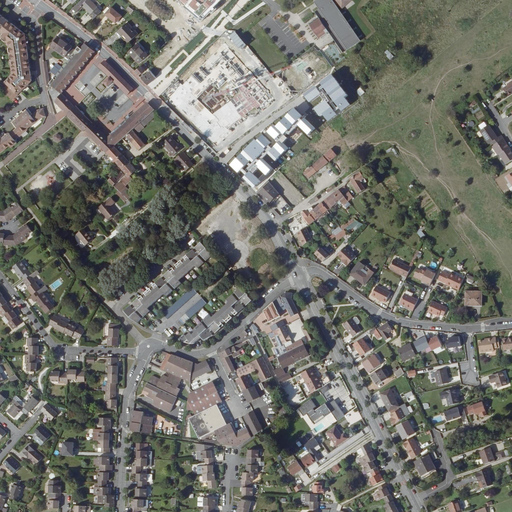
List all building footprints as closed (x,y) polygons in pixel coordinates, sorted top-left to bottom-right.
[(82,0),(73,8),(77,12),(84,5),(92,13),(91,15),(94,19),(102,11),(98,7),(91,0),(82,0)] [(309,23),(318,38),(329,31),(342,53),(360,41),(337,6),(336,4),(334,1),(333,0),(319,0),(316,3),(319,9),(316,11),(319,16),(309,23)] [(335,0),(344,10),(354,1),(353,0),(335,0)] [(123,15),(112,7),(107,14),(117,22),(123,15)] [(19,95),(28,86),(30,84),(33,80),(33,78),(33,75),(31,68),(30,57),(28,43),(27,34),(15,25),(8,20),(3,26),(0,30),(0,35),(1,36),(3,38),(8,42),(10,43),(11,46),(13,62),(13,65),(14,74),(6,82),(9,84),(19,95)] [(127,38),(125,40),(129,44),(139,34),(135,31),(134,32),(131,30),(133,28),(128,22),(118,32),(123,37),(125,35),(127,38)] [(72,55),(76,50),(67,42),(59,36),(52,45),(70,58),(72,55)] [(53,78),(51,81),(49,84),(62,94),(63,94),(63,93),(62,93),(66,89),(67,88),(69,84),(70,85),(71,84),(70,83),(73,80),(74,80),(75,79),(74,79),(77,76),(78,75),(78,74),(80,71),(81,72),(82,71),(81,70),(84,67),(85,67),(86,66),(85,65),(88,62),(89,61),(91,58),(92,58),(93,57),(92,56),(95,53),(96,54),(96,53),(86,44),(85,45),(86,45),(83,49),(79,46),(76,50),(72,55),(75,57),(74,58),(75,59),(72,62),(71,62),(70,63),(71,64),(68,67),(67,66),(66,67),(67,68),(65,71),(64,71),(63,72),(64,72),(61,75),(60,75),(59,76),(60,77),(57,80),(56,80),(53,78)] [(148,55),(138,44),(129,52),(139,63),(148,55)] [(387,50),(384,53),(388,58),(392,55),(387,50)] [(70,58),(53,78),(56,80),(57,80),(60,77),(59,76),(60,75),(61,75),(64,72),(63,72),(64,71),(65,71),(67,68),(66,67),(67,66),(68,67),(71,64),(70,63),(71,62),(72,62),(75,59),(74,58),(75,57),(72,55),(70,58)] [(100,67),(110,77),(114,81),(115,82),(128,95),(134,89),(126,81),(116,71),(113,68),(105,61),(100,67)] [(149,68),(144,63),(135,71),(140,75),(146,69),(147,69),(149,68)] [(144,74),(141,77),(148,85),(157,78),(151,70),(149,72),(145,75),(144,74)] [(184,71),(176,80),(186,90),(195,82),(184,71)] [(331,74),(319,83),(341,112),(350,105),(344,97),(347,95),(331,74)] [(114,81),(110,77),(104,83),(108,87),(114,81)] [(511,94),(511,79),(504,84),(505,86),(502,88),(507,96),(511,93),(511,95),(511,94)] [(19,95),(9,84),(4,90),(14,100),(19,95)] [(360,87),(355,92),(360,97),(365,92),(360,87)] [(166,99),(175,107),(182,100),(173,91),(166,99)] [(62,94),(55,101),(60,105),(67,98),(63,94),(62,94)] [(202,107),(206,103),(197,95),(194,98),(202,107)] [(67,98),(60,105),(64,110),(72,104),(67,98)] [(182,105),(198,121),(207,112),(193,98),(188,103),(186,101),(182,105)] [(222,100),(214,108),(223,118),(232,110),(222,100)] [(89,135),(108,153),(115,147),(121,142),(124,139),(134,130),(143,122),(154,113),(156,111),(148,103),(128,121),(113,134),(109,138),(97,127),(89,135)] [(72,104),(64,110),(66,112),(68,114),(76,107),(74,105),(72,104)] [(68,114),(86,132),(94,124),(85,115),(82,112),(77,106),(76,107),(68,114)] [(0,148),(2,150),(10,144),(11,145),(17,140),(29,129),(29,128),(31,126),(33,124),(34,125),(43,117),(47,116),(45,109),(38,111),(33,116),(33,115),(31,113),(28,109),(25,112),(26,113),(22,116),(18,120),(17,118),(15,121),(18,125),(19,127),(20,127),(12,134),(12,133),(9,135),(6,138),(4,138),(1,134),(0,133),(0,128),(4,125),(1,122),(0,123),(0,148)] [(101,112),(95,117),(99,122),(105,118),(101,112)] [(157,116),(154,113),(143,122),(144,126),(145,128),(157,116)] [(242,117),(236,121),(239,126),(245,122),(242,117)] [(113,134),(128,121),(127,119),(112,133),(113,134)] [(144,126),(143,122),(134,130),(137,132),(138,131),(139,132),(145,128),(144,126)] [(234,122),(228,126),(232,132),(238,128),(234,122)] [(89,135),(97,127),(94,124),(86,132),(89,135)] [(208,141),(213,147),(230,135),(225,128),(219,132),(215,125),(204,132),(209,140),(208,141)] [(479,133),(487,127),(485,125),(484,125),(476,129),(479,133)] [(503,141),(500,136),(497,138),(496,139),(490,131),(487,127),(479,133),(478,133),(487,147),(491,144),(493,147),(503,141)] [(128,138),(140,151),(146,145),(134,132),(127,137),(128,138)] [(181,150),(170,137),(162,144),(173,156),(181,150)] [(503,141),(493,147),(490,149),(496,159),(498,158),(504,167),(511,161),(511,157),(507,151),(509,150),(503,141)] [(9,147),(11,145),(10,144),(2,150),(3,152),(4,151),(4,152),(9,147)] [(123,155),(115,147),(108,153),(110,155),(116,162),(123,155)] [(309,166),(305,169),(305,170),(306,171),(304,173),(309,178),(312,176),(337,155),(331,147),(310,167),(309,166)] [(191,160),(184,152),(175,160),(177,162),(178,162),(186,171),(194,164),(191,161),(191,160)] [(130,162),(123,155),(116,162),(118,164),(122,168),(123,169),(130,162)] [(137,170),(130,162),(123,169),(127,174),(129,177),(130,176),(137,170)] [(352,172),(360,167),(357,163),(353,167),(349,169),(352,172)] [(113,177),(109,181),(114,186),(120,181),(125,175),(121,170),(113,177)] [(365,178),(361,171),(350,178),(360,193),(361,192),(365,188),(360,180),(365,178)] [(134,180),(130,176),(129,177),(127,174),(125,175),(120,181),(127,187),(134,180)] [(147,184),(152,180),(149,176),(140,184),(141,186),(142,185),(144,187),(147,184)] [(135,195),(127,187),(120,181),(114,186),(129,200),(135,195)] [(270,182),(258,194),(268,204),(272,200),(279,194),(275,189),(270,183),(270,182)] [(292,208),(299,203),(286,189),(284,190),(283,192),(288,198),(285,200),(292,208)] [(346,204),(349,202),(345,196),(341,191),(339,189),(333,194),(331,195),(336,203),(339,206),(341,204),(343,206),(346,204)] [(349,202),(354,198),(349,192),(345,196),(349,202)] [(279,194),(272,200),(274,203),(281,196),(279,194)] [(332,206),(336,203),(331,195),(327,199),(332,206)] [(116,202),(112,197),(99,208),(109,221),(118,213),(112,206),(116,202)] [(329,209),(332,206),(327,199),(318,206),(325,215),(323,217),(324,219),(330,214),(327,210),(329,209)] [(24,211),(19,203),(12,209),(11,207),(4,212),(8,222),(17,215),(17,216),(24,211)] [(318,206),(314,209),(319,217),(321,215),(323,217),(325,215),(318,206)] [(313,207),(304,212),(302,214),(310,224),(314,222),(319,217),(314,209),(313,207)] [(50,208),(43,214),(50,224),(57,218),(50,208)] [(344,229),(354,222),(352,219),(341,228),(342,230),(344,229)] [(14,236),(17,246),(27,239),(26,237),(33,232),(27,224),(20,229),(21,231),(14,236)] [(312,239),(306,227),(297,233),(304,245),(312,239)] [(89,236),(87,233),(83,229),(77,235),(86,246),(94,240),(90,235),(89,236)] [(346,233),(344,229),(342,230),(336,236),(339,239),(346,233)] [(420,229),(416,232),(421,239),(425,236),(420,229)] [(68,234),(65,231),(60,236),(63,239),(68,234)] [(4,245),(17,246),(14,236),(5,236),(5,234),(0,234),(0,243),(4,244),(4,245)] [(213,256),(202,243),(195,249),(197,250),(198,252),(196,254),(194,253),(193,251),(184,258),(186,260),(182,263),(181,261),(176,266),(178,267),(174,270),(173,269),(164,277),(166,278),(168,280),(165,282),(164,280),(162,279),(154,286),(155,288),(152,291),(150,289),(146,294),(147,295),(143,298),(142,297),(134,304),(136,306),(137,308),(135,310),(134,308),(132,306),(126,312),(132,318),(139,322),(142,320),(143,319),(144,318),(145,318),(148,315),(148,314),(149,314),(151,312),(149,309),(156,304),(165,294),(168,297),(169,295),(170,295),(170,294),(174,291),(173,290),(175,288),(176,289),(178,287),(179,287),(179,286),(180,286),(182,284),(179,281),(196,266),(198,269),(202,266),(203,265),(204,264),(203,263),(206,260),(207,262),(208,260),(209,259),(210,258),(211,258),(211,257),(212,257),(213,256)] [(355,257),(345,247),(337,255),(342,259),(344,261),(343,262),(347,266),(355,257)] [(325,250),(322,248),(315,253),(324,261),(332,254),(326,248),(325,250)] [(406,277),(411,268),(394,259),(390,267),(391,269),(396,271),(395,272),(400,275),(400,274),(406,277)] [(350,274),(355,277),(357,275),(361,269),(371,275),(373,271),(359,261),(350,274)] [(25,281),(32,275),(34,274),(30,269),(28,271),(21,262),(14,268),(21,278),(23,277),(25,281)] [(361,269),(357,275),(361,279),(360,280),(365,284),(371,275),(361,269)] [(430,286),(435,274),(427,270),(426,273),(421,271),(417,270),(414,277),(425,282),(424,283),(430,286)] [(458,291),(463,280),(450,274),(449,276),(442,272),(438,280),(445,284),(445,285),(458,291)] [(40,291),(42,289),(36,283),(37,282),(32,275),(25,281),(24,281),(29,288),(28,289),(34,296),(40,291)] [(376,296),(375,297),(386,302),(390,293),(376,286),(372,294),(376,296)] [(229,303),(212,317),(222,327),(224,325),(223,324),(227,321),(228,322),(230,320),(233,318),(231,316),(235,313),(236,315),(241,310),(244,307),(242,306),(241,304),(243,302),(245,304),(246,305),(249,303),(252,300),(248,295),(248,294),(241,287),(235,293),(236,294),(233,296),(232,295),(227,300),(229,303)] [(198,293),(193,288),(166,313),(171,318),(198,293)] [(42,294),(40,291),(34,296),(31,297),(35,302),(37,301),(43,310),(51,304),(43,293),(42,294)] [(481,305),(481,292),(466,292),(466,305),(481,305)] [(291,316),(298,312),(291,299),(292,293),(286,293),(281,297),(281,295),(264,311),(269,321),(270,321),(272,320),(280,315),(275,306),(284,302),(291,316)] [(409,309),(413,311),(418,300),(404,294),(400,303),(409,308),(409,309)] [(0,308),(0,311),(4,317),(5,316),(12,311),(7,304),(8,303),(3,296),(0,298),(0,308),(0,309),(0,308)] [(207,304),(203,299),(176,324),(181,328),(207,304)] [(447,308),(432,302),(428,311),(438,316),(439,314),(443,316),(447,308)] [(14,330),(22,324),(17,317),(18,316),(13,310),(12,311),(5,316),(10,321),(10,322),(9,323),(14,330)] [(203,337),(205,340),(209,337),(214,335),(212,333),(210,331),(213,329),(214,331),(216,333),(218,330),(222,327),(212,317),(210,315),(204,320),(205,321),(203,323),(202,322),(187,336),(185,334),(179,340),(192,343),(196,343),(199,341),(203,337)] [(64,333),(65,333),(69,324),(62,321),(62,319),(54,316),(50,325),(57,329),(64,333)] [(351,318),(342,324),(349,334),(350,333),(352,336),(360,330),(356,324),(352,318),(351,318)] [(377,330),(386,344),(391,341),(390,339),(395,336),(392,330),(388,323),(377,330)] [(81,340),(85,331),(78,327),(77,328),(69,324),(65,333),(73,337),(73,336),(81,340)] [(119,338),(120,329),(117,329),(117,325),(110,325),(110,337),(108,337),(108,341),(108,346),(118,346),(119,338)] [(287,330),(284,325),(276,329),(278,332),(283,343),(290,339),(288,335),(286,332),(286,330),(287,330)] [(373,329),(367,333),(370,337),(372,335),(377,341),(380,339),(376,333),(373,329)] [(417,340),(413,342),(418,352),(430,346),(425,336),(421,338),(421,339),(418,341),(417,340)] [(430,337),(426,339),(430,346),(432,350),(441,345),(436,336),(430,339),(430,337)] [(445,341),(446,348),(460,346),(458,336),(448,338),(448,340),(445,341)] [(362,337),(353,344),(360,355),(370,348),(362,337)] [(30,355),(36,355),(39,355),(40,347),(38,347),(38,339),(30,338),(28,338),(28,347),(30,347),(30,355)] [(500,346),(498,339),(496,339),(496,338),(492,338),(492,340),(485,341),(478,342),(480,353),(494,351),(493,350),(497,349),(497,347),(500,346)] [(276,356),(303,343),(301,339),(282,348),(280,345),(272,349),(276,356)] [(507,339),(502,339),(504,350),(511,348),(511,339),(508,340),(507,339)] [(247,344),(245,341),(220,354),(228,370),(230,374),(237,370),(231,355),(234,354),(235,357),(240,355),(238,351),(243,349),(242,346),(247,344)] [(274,370),(280,382),(292,376),(289,371),(286,373),(282,366),(308,353),(303,343),(276,356),(281,366),(274,370)] [(416,355),(410,343),(397,349),(399,354),(397,356),(400,362),(416,355)] [(28,372),(35,372),(37,372),(37,364),(36,364),(36,355),(30,355),(26,355),(26,364),(28,364),(28,372)] [(191,382),(193,363),(171,355),(164,370),(168,371),(182,378),(191,382)] [(372,355),(361,362),(368,372),(379,364),(372,355)] [(261,382),(273,376),(263,357),(237,370),(235,371),(239,378),(236,380),(238,385),(240,385),(243,391),(252,387),(246,375),(256,370),(261,382)] [(118,375),(118,367),(118,358),(108,358),(108,363),(107,366),(109,367),(109,375),(118,375)] [(213,371),(207,360),(198,364),(193,363),(191,382),(213,371)] [(394,371),(398,377),(404,372),(403,371),(401,366),(394,371)] [(315,375),(311,367),(301,372),(310,392),(307,394),(309,397),(319,390),(318,390),(323,387),(330,383),(326,375),(322,377),(320,378),(321,380),(320,380),(318,381),(315,375)] [(380,368),(370,375),(377,385),(387,378),(380,368)] [(445,369),(434,372),(438,385),(448,382),(445,369)] [(86,382),(86,374),(86,372),(78,372),(78,370),(69,370),(69,373),(69,380),(77,380),(77,382),(82,382),(86,382)] [(180,382),(182,378),(168,371),(166,375),(180,382)] [(60,384),(69,384),(69,380),(69,373),(61,373),(61,372),(52,372),(52,382),(60,383),(60,384)] [(502,372),(489,376),(492,383),(496,382),(498,388),(507,385),(502,372)] [(152,375),(148,383),(177,396),(181,388),(178,387),(180,382),(166,375),(163,374),(161,379),(152,375)] [(118,383),(118,375),(109,375),(109,383),(107,383),(107,387),(103,387),(103,390),(103,391),(107,391),(117,392),(117,383),(118,383)] [(196,415),(217,405),(222,402),(217,392),(218,391),(213,382),(189,394),(188,401),(187,409),(193,410),(196,415)] [(177,396),(148,383),(144,390),(152,394),(150,397),(157,400),(155,404),(171,412),(178,397),(177,396)] [(328,384),(320,390),(323,394),(331,389),(328,384)] [(243,391),(249,403),(259,398),(254,386),(252,387),(243,391)] [(456,388),(445,391),(448,405),(459,402),(456,388)] [(380,393),(388,411),(390,410),(398,406),(395,400),(390,389),(380,393)] [(117,400),(117,392),(107,391),(106,400),(108,400),(108,408),(117,408),(117,400)] [(407,402),(414,399),(411,391),(404,393),(407,402)] [(24,408),(29,413),(39,402),(32,396),(25,404),(26,405),(24,408)] [(310,418),(314,423),(314,422),(316,425),(326,417),(327,418),(333,413),(339,421),(346,416),(336,401),(329,406),(327,404),(316,411),(314,408),(316,406),(314,405),(316,404),(312,399),(299,408),(305,416),(308,413),(311,417),(310,418)] [(469,414),(476,412),(476,413),(480,412),(482,417),(487,415),(483,401),(467,407),(469,414)] [(22,407),(17,402),(8,412),(14,418),(21,410),(20,409),(22,407)] [(58,414),(47,404),(41,411),(44,413),(44,414),(52,421),(58,414)] [(199,439),(216,430),(227,425),(217,405),(196,415),(189,419),(199,439)] [(390,421),(392,425),(405,417),(401,409),(401,408),(400,409),(398,406),(390,410),(391,413),(390,414),(392,417),(393,419),(390,421)] [(458,407),(445,411),(448,420),(461,416),(462,417),(466,415),(464,408),(459,409),(458,407)] [(135,411),(132,431),(152,434),(152,427),(151,426),(153,418),(146,417),(146,412),(135,411)] [(255,435),(263,430),(254,412),(245,416),(255,435)] [(103,425),(103,429),(111,429),(112,418),(100,418),(100,425),(103,425)] [(407,421),(397,426),(403,438),(414,433),(407,421)] [(237,433),(247,428),(246,427),(237,431),(232,422),(231,423),(235,432),(237,433)] [(238,447),(252,438),(247,428),(237,433),(235,432),(231,423),(227,425),(216,430),(220,438),(224,445),(238,447)] [(50,436),(40,426),(34,432),(37,435),(36,435),(44,442),(50,436)] [(337,427),(328,433),(338,446),(348,438),(345,434),(343,436),(337,427)] [(111,429),(103,429),(103,433),(100,433),(99,440),(110,441),(110,433),(111,433),(111,429)] [(217,432),(216,430),(202,438),(203,439),(217,432)] [(317,463),(322,460),(314,449),(320,445),(314,437),(309,441),(304,445),(310,453),(316,462),(317,463)] [(412,459),(420,453),(413,438),(403,443),(405,448),(406,448),(407,447),(411,454),(410,455),(412,459)] [(99,448),(102,448),(102,452),(110,452),(110,448),(109,448),(110,441),(99,440),(99,448)] [(61,455),(73,456),(73,451),(71,451),(71,447),(72,442),(61,442),(61,455)] [(137,451),(137,458),(147,459),(153,459),(153,452),(148,451),(145,451),(145,444),(139,443),(137,443),(136,451),(137,451)] [(373,452),(369,443),(362,447),(366,455),(360,459),(363,465),(373,461),(376,459),(372,452),(373,452)] [(206,462),(214,461),(214,457),(213,457),(212,450),(214,450),(213,446),(197,444),(198,452),(199,459),(206,458),(206,462)] [(42,458),(32,448),(29,446),(23,452),(29,458),(26,461),(33,468),(36,464),(36,465),(42,458)] [(247,461),(255,461),(255,457),(259,458),(259,450),(248,450),(248,457),(247,457),(247,461)] [(472,453),(476,467),(488,463),(483,450),(472,453)] [(301,459),(307,468),(316,462),(310,453),(301,459)] [(428,454),(415,461),(422,475),(429,471),(431,475),(437,472),(428,454)] [(20,467),(9,457),(3,463),(6,466),(14,473),(20,467)] [(110,465),(110,457),(98,457),(98,464),(101,465),(101,472),(109,472),(112,473),(113,465),(110,465)] [(137,458),(135,458),(135,466),(133,466),(132,473),(133,473),(137,473),(141,473),(141,466),(147,467),(147,459),(137,458)] [(215,465),(214,461),(206,462),(206,466),(203,466),(204,473),(214,473),(214,465),(215,465)] [(248,472),(254,473),(258,473),(258,465),(255,465),(255,461),(247,461),(247,464),(248,465),(248,472)] [(303,469),(297,461),(288,468),(293,476),(303,469)] [(373,461),(363,465),(367,472),(370,470),(371,474),(379,470),(377,467),(376,467),(373,461)] [(335,472),(340,468),(337,464),(331,468),(335,472)] [(379,470),(371,474),(373,477),(370,479),(374,486),(384,480),(379,470)] [(98,483),(106,484),(107,480),(109,480),(109,472),(101,472),(99,472),(98,483)] [(242,484),(254,484),(254,473),(248,472),(244,472),(243,480),(242,480),(242,484)] [(479,472),(468,476),(471,484),(473,483),(476,490),(485,487),(479,472)] [(141,473),(137,473),(137,481),(139,481),(139,485),(147,485),(147,474),(141,473)] [(215,473),(214,473),(204,473),(205,481),(209,481),(209,488),(218,487),(217,480),(216,480),(215,473)] [(49,493),(49,496),(52,496),(61,497),(61,486),(57,486),(57,481),(49,480),(49,493)] [(20,484),(14,482),(10,494),(11,495),(10,498),(17,501),(21,488),(19,487),(20,484)] [(314,485),(314,492),(325,493),(325,489),(323,489),(323,482),(316,482),(316,485),(314,485)] [(94,495),(99,495),(108,495),(109,488),(106,487),(106,484),(98,483),(98,487),(95,487),(94,495)] [(253,495),(254,484),(242,484),(242,487),(243,487),(243,495),(253,495)] [(381,499),(384,498),(390,494),(387,487),(388,487),(386,484),(378,488),(380,491),(377,492),(381,499)] [(137,488),(136,496),(147,497),(147,485),(139,485),(139,489),(137,488)] [(310,501),(310,509),(318,509),(318,501),(317,501),(317,494),(306,494),(306,501),(310,501)] [(387,511),(388,511),(397,508),(394,501),(395,501),(391,494),(390,494),(384,498),(387,504),(385,506),(387,511)] [(106,506),(114,507),(115,495),(112,495),(108,495),(99,495),(98,502),(106,503),(106,506)] [(60,501),(61,497),(52,496),(52,500),(49,500),(49,508),(59,508),(59,501),(60,501)] [(207,509),(215,509),(216,498),(204,498),(203,505),(207,505),(207,509)] [(241,499),(238,510),(247,511),(248,511),(251,502),(241,499)] [(131,507),(131,510),(140,511),(148,511),(148,508),(149,508),(149,500),(133,500),(132,507),(131,507)] [(457,500),(447,503),(449,511),(459,511),(461,511),(457,500)]
